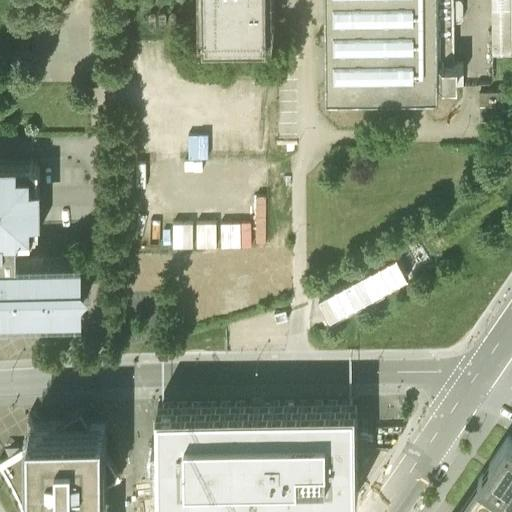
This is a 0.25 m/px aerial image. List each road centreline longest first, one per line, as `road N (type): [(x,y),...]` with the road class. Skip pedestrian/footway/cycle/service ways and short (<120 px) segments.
road 1 (unclassified): [(467,390),(433,374),(398,372),(0,379)]
road 2 (unknown): [(347,511),(147,497)]
road 3 (tertiary): [(467,390),(381,511)]
